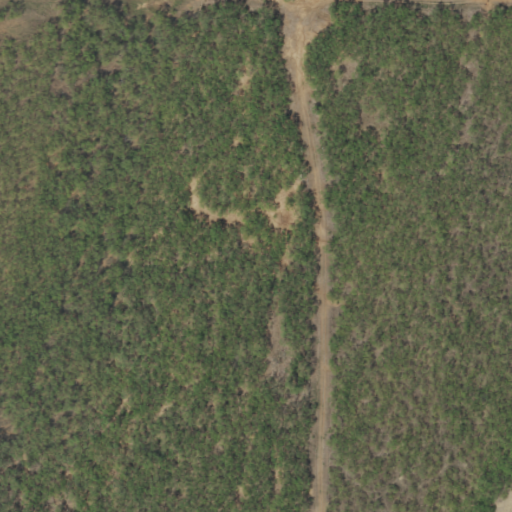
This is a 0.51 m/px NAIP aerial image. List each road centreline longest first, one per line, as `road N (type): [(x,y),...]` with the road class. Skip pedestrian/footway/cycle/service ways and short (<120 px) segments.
road 1 (residential): [(330,150),(303,242),(282,375),(252,383),(206,375),(176,332),(151,179),(115,146),(66,163),(0,261)]
road 2 (residential): [(115,146),(132,98),(190,74),(262,93),(320,150),(330,150)]
road 3 (residential): [(330,150),(423,131),(482,70),(484,0)]
